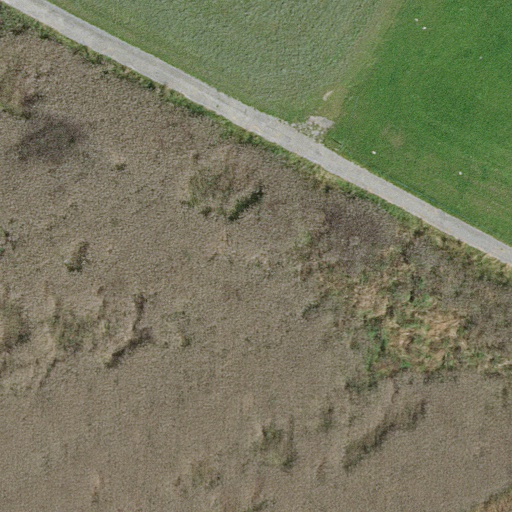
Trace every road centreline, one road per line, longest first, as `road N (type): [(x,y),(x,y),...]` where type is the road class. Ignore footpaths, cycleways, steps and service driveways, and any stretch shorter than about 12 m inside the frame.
road 1 (track): [(7,0),(511,260)]
road 2 (track): [(394,0),(305,151)]
